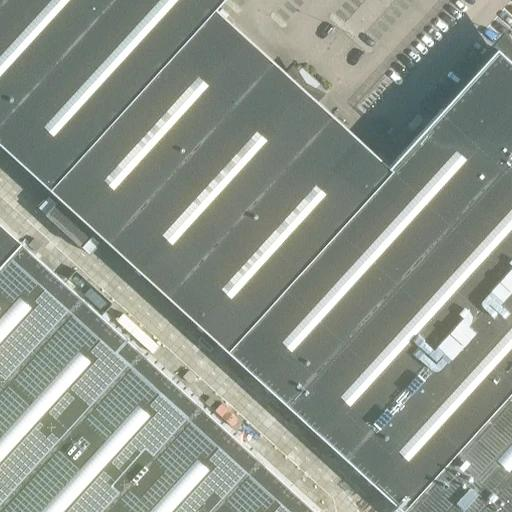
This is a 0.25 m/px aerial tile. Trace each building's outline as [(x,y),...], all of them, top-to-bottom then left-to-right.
[(0,0),(0,143),(228,350),(392,170),(214,9),(221,0),(0,0)] [(463,27),(485,0),(455,0),(446,13),(463,27)] [(392,170),(228,350),(400,509),(401,508),(511,385),(511,63),(499,52),(392,170)] [(0,511),(315,511),(0,223),(0,511)] [(511,511),(511,385),(401,508),(405,511),(511,511)]
